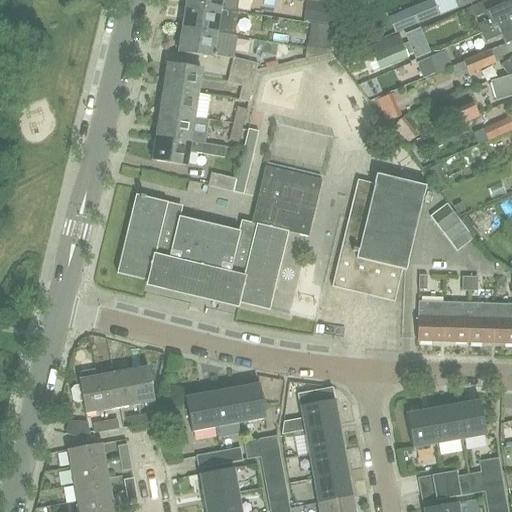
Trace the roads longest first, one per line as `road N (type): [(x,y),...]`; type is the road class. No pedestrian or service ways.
road 1 (residential): [(59,311),(132,0)]
road 2 (residential): [(59,311),(288,365),(366,375)]
road 3 (residential): [(9,511),(59,311)]
road 4 (residential): [(366,375),(511,378)]
road 5 (unclassified): [(391,511),(366,375)]
